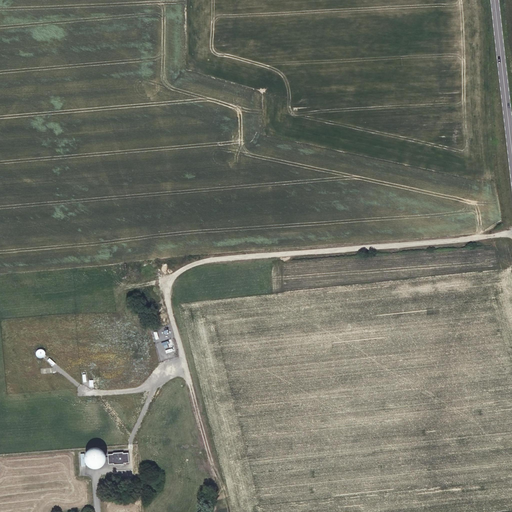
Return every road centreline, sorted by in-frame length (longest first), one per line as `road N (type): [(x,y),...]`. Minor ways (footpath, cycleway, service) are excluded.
road 1 (track): [(511,232),(184,264),(171,281),(168,308),(219,501)]
road 2 (secondary): [(511,168),(493,0)]
